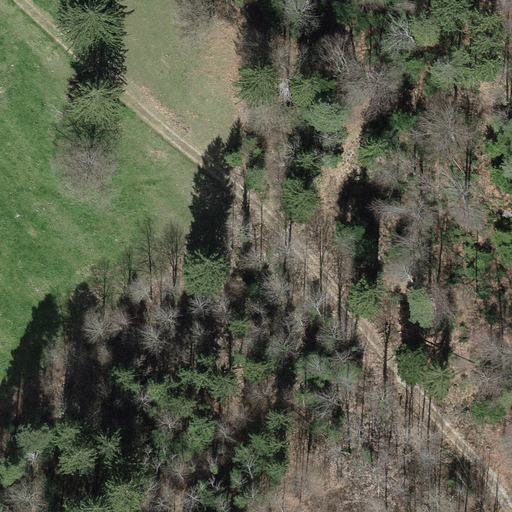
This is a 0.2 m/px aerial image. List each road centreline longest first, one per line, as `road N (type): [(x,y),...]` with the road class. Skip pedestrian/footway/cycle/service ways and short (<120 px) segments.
road 1 (track): [(498,511),(393,354),(231,180),(10,0)]
road 2 (trunk): [(42,511),(0,327)]
